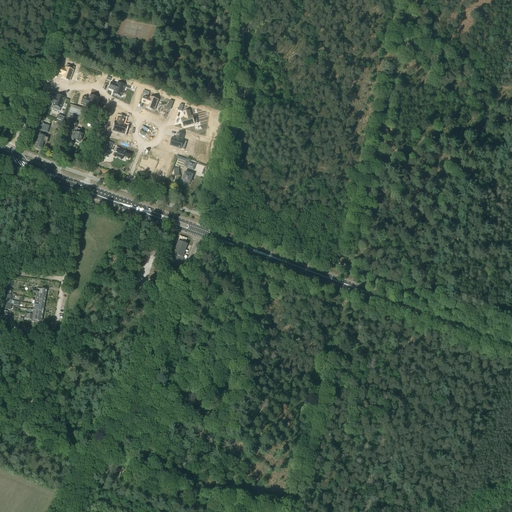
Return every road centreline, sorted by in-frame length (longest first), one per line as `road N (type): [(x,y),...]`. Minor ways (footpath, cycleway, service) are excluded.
road 1 (primary): [(511,344),(200,231)]
road 2 (unclassified): [(60,511),(88,455),(138,388),(200,231)]
road 3 (track): [(511,205),(476,173),(383,140),(322,156),(279,153),(221,174)]
road 4 (track): [(354,268),(415,0)]
road 5 (track): [(18,428),(259,511)]
road 6 (track): [(205,215),(237,120),(243,0)]
road 7 (primary): [(200,231),(9,155)]
